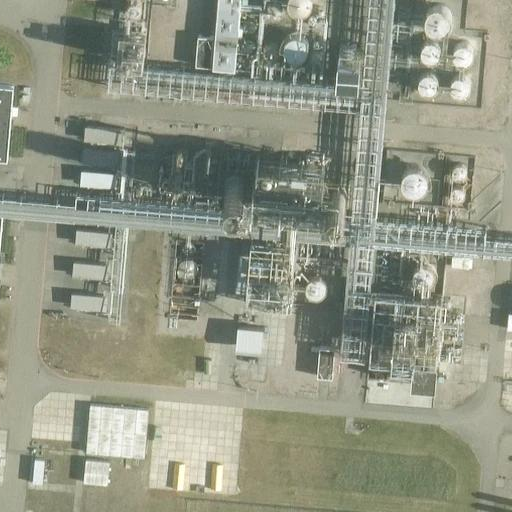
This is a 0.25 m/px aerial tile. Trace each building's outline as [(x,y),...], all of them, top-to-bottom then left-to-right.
[(136,0),(135,0),(133,1),(132,1),(131,2),(130,3),(129,4),(129,5),(128,6),(128,7),(128,9),(129,10),(129,11),(130,12),(131,13),(132,14),(133,14),(134,14),(136,15),(137,14),(138,14),(139,13),(140,12),(141,11),(142,10),(142,9),(142,8),(142,6),(142,5),(141,4),(141,3),(140,2),(139,1),(137,1),(136,0)] [(241,0),(219,0),(214,66),(236,68),(241,0)] [(312,7),(314,2),(313,0),(289,0),(290,5),(293,9),(297,12),(303,13),(308,11),(312,7)] [(277,2),(276,2),(274,2),(272,3),(271,4),(270,5),(270,6),(269,7),(269,8),(269,9),(269,10),(269,11),(269,12),(270,14),(271,15),(271,16),(272,16),(274,17),(276,17),(278,17),(280,16),(281,16),(282,15),(283,14),(283,13),(284,12),(284,11),(284,10),(284,9),(284,8),(283,7),(283,6),(282,4),(280,3),(278,2),(277,2)] [(430,10),(427,15),(426,22),(430,27),(435,31),(441,32),(447,29),(452,25),(453,18),(451,12),(447,7),(441,5),(435,6),(430,10)] [(253,19),(251,19),(250,19),(248,19),(247,20),(246,22),(246,23),(246,25),(246,26),(246,28),(248,29),(249,29),(250,30),(252,30),(253,30),(254,29),(255,28),(256,27),(257,26),(257,25),(257,24),(256,22),(256,21),(255,20),(254,19),(253,19)] [(147,34),(122,32),(120,57),(145,58),(147,34)] [(307,52),(309,47),(307,41),(304,37),(298,34),(292,35),(288,38),(285,43),(284,49),(287,54),(292,58),(298,59),(303,57),(307,52)] [(197,65),(212,66),(214,37),(199,36),(197,65)] [(251,38),(250,37),(249,38),(247,38),(246,39),(245,40),(244,41),(244,43),(244,44),(244,45),(245,46),(246,47),(247,48),(248,49),(250,49),(251,49),(252,48),(254,47),(255,46),(255,45),(255,44),(255,42),(255,41),(254,39),(253,38),(252,38),(251,38)] [(364,47),(342,44),(337,77),(360,80),(364,47)] [(14,86),(0,84),(0,158),(8,159),(14,86)] [(85,140),(121,143),(122,128),(86,125),(85,140)] [(84,163),(119,165),(120,150),(85,148),(84,163)] [(247,200),(328,206),(329,184),(324,183),(326,163),(259,158),(257,178),(249,178),(247,200)] [(466,167),(462,165),(458,166),(454,169),(454,173),(456,177),(461,179),(464,178),(467,175),(467,171),(466,167)] [(429,180),(427,174),(422,170),(417,168),(411,168),(406,172),(402,177),(402,183),(404,189),(408,193),(414,194),(420,194),(425,190),(428,185),(429,180)] [(82,185),(117,187),(119,172),(83,169),(82,185)] [(463,189),(459,187),(455,188),(452,191),(451,195),(454,199),(457,201),(462,200),(465,197),(465,193),(463,189)] [(340,190),(337,189),(335,190),(334,190),(332,191),(331,192),(330,193),(329,194),(329,195),(329,197),(328,198),(328,199),(329,200),(329,201),(330,203),(331,204),(332,205),(333,206),(334,206),(336,207),(338,207),(340,207),(343,206),(343,205),(344,204),(345,203),(346,202),(346,201),(346,200),(346,198),(346,197),(346,195),(346,194),(345,193),(344,192),(343,191),(342,190),(340,190)] [(76,244),(112,246),(113,231),(78,229),(76,244)] [(247,302),(291,305),(296,240),(252,237),(247,302)] [(452,267),(470,268),(471,256),(453,255),(452,267)] [(73,276),(109,279),(111,264),(75,260),(73,276)] [(415,271),(415,276),(417,281),(421,284),(426,285),(431,283),(434,279),(435,273),(433,268),(429,265),(423,265),(418,267),(415,271)] [(309,281),(307,286),(308,291),(312,295),(317,296),(322,295),(326,292),(327,287),(326,282),(323,278),(318,276),(313,277),(309,281)] [(442,296),(377,290),(371,355),(414,359),(412,382),(436,384),(438,361),(437,361),(442,296)] [(71,307),(107,310),(108,295),(73,292),(71,307)] [(264,327),(238,325),(236,350),(262,352),(264,327)] [(335,348),(321,347),(319,375),(333,377),(335,348)] [(91,404),(86,453),(145,458),(149,409),(91,404)] [(86,459),(84,483),(109,485),(111,461),(86,459)]
